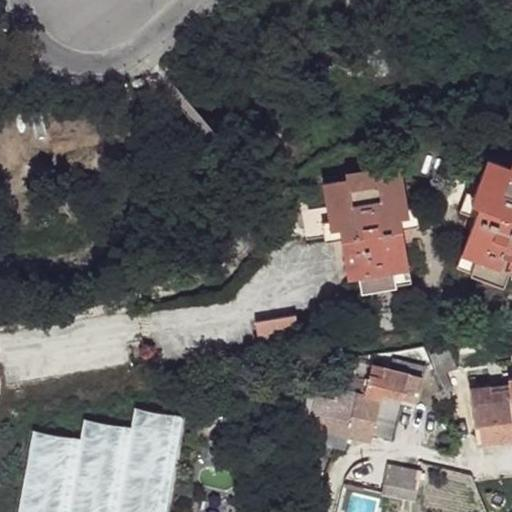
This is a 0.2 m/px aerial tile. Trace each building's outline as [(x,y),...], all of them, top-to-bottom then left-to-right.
[(366,230),(372,264),(442,252),(436,213),(434,201),(441,200),(440,192),(434,155),(402,160),(402,154),(370,159),(371,166),(346,171),(353,211),(354,217),(363,216),(366,230)] [(500,201),(511,203),(511,190),(510,190),(510,182),(503,181),(500,201)] [(434,201),(436,213),(454,209),(451,190),(440,192),(441,200),(434,201)] [(349,232),(366,230),(363,216),(354,217),(353,211),(347,213),(349,232)] [(282,319),(286,349),(338,341),(336,323),(325,324),(322,311),(282,319)] [(437,356),(440,375),(457,372),(454,352),(437,356)] [(361,389),(351,433),(391,442),(392,437),(374,433),(378,416),(396,420),(401,401),(403,393),(418,395),(426,359),(408,355),(405,369),(382,363),(379,374),(369,373),(367,377),(357,375),(353,374),(350,387),(361,389)] [(371,361),(369,373),(379,374),(382,363),(371,361)] [(290,371),(286,385),(304,390),(308,376),(290,371)] [(470,377),(477,432),(511,428),(511,376),(493,380),(492,374),(470,377)] [(286,385),(279,417),(326,427),(334,384),(335,381),(308,376),(304,390),(286,385)] [(235,389),(233,402),(256,401),(256,384),(230,382),(229,389),(235,389)] [(334,384),(326,427),(351,433),(361,389),(350,387),(334,384)] [(124,420),(138,423),(141,408),(128,406),(124,420)] [(378,416),(374,433),(392,437),(396,420),(378,416)] [(387,462),(382,491),(414,497),(419,468),(387,462)]
